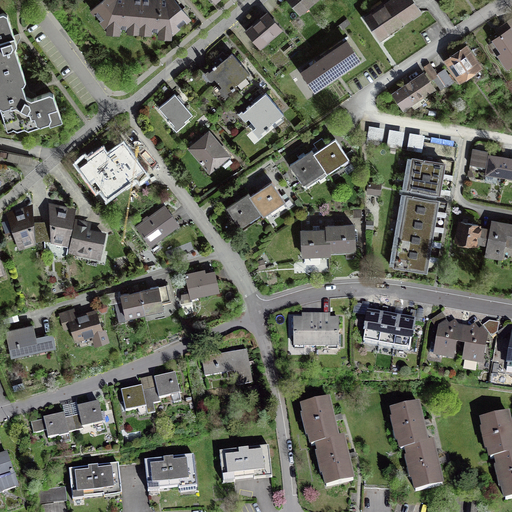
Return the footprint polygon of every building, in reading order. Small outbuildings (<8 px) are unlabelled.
[(128,34),(139,35),(141,0),(106,0),(93,11),(108,30),(108,35),(121,36),(122,30),(128,31),(128,34)] [(141,0),(139,35),(153,37),(154,33),(160,34),(160,40),(174,40),(174,36),(193,20),(176,0),(141,0)] [(289,0),(288,1),(301,17),(321,0),(289,0)] [(413,0),(401,0),(370,22),(384,43),(424,15),(413,0)] [(0,16),(0,77),(24,71),(8,15),(0,16)] [(270,15),(248,34),(262,50),(284,31),(270,15)] [(347,19),(339,25),(342,30),(350,24),(347,19)] [(511,29),(495,41),(503,53),(501,55),(509,67),(511,64),(511,29)] [(346,42),(302,71),(314,90),(358,61),(346,42)] [(467,46),(447,60),(461,80),(482,66),(467,46)] [(216,78),(219,82),(241,63),(233,53),(210,73),(209,71),(206,73),(213,81),(216,78)] [(241,63),(219,82),(223,87),(220,90),(227,98),(230,95),(228,93),(251,74),(241,63)] [(441,90),(446,87),(438,74),(431,65),(426,68),(441,90)] [(453,82),(445,70),(438,74),(446,87),(453,82)] [(32,99),(24,71),(0,77),(0,101),(10,138),(64,122),(55,93),(32,99)] [(424,75),(392,95),(401,109),(433,88),(424,75)] [(248,119),(251,122),(275,103),(267,93),(244,111),(242,110),(238,113),(246,121),(248,119)] [(176,97),(161,111),(180,132),(195,119),(176,97)] [(275,103),(251,122),(255,127),(252,130),(259,139),(263,135),(262,133),(285,115),(275,103)] [(384,129),(369,126),(366,143),(422,152),(425,136),(410,133),(408,146),(402,145),(404,132),(390,129),(387,143),(381,142),(384,129)] [(233,158),(213,134),(195,150),(214,174),(233,158)] [(454,141),(431,137),(430,143),(453,147),(454,141)] [(348,158),(336,140),(315,155),(324,169),(327,173),(348,158)] [(148,176),(125,144),(109,156),(105,150),(80,168),(98,192),(102,189),(109,198),(139,177),(141,180),(148,176)] [(0,150),(0,154),(0,159),(32,163),(33,154),(0,150)] [(506,178),(509,158),(488,155),(489,153),(472,150),(470,164),(487,167),(485,174),(506,178)] [(312,151),(290,166),(302,184),(324,169),(315,155),(312,151)] [(410,160),(408,175),(446,181),(448,166),(410,160)] [(408,175),(405,190),(443,196),(446,181),(408,175)] [(367,182),(366,192),(380,193),(381,183),(367,182)] [(286,203),(273,183),(252,197),(264,214),(265,216),(286,203)] [(405,190),(403,206),(441,212),(443,196),(405,190)] [(250,194),(229,208),(242,228),(264,214),(252,197),(250,194)] [(52,245),(70,250),(75,220),(78,212),(50,205),(52,245)] [(182,227),(167,206),(137,229),(153,249),(182,227)] [(403,206),(400,221),(438,227),(441,212),(403,206)] [(36,207),(9,216),(22,253),(38,248),(36,207)] [(92,224),(75,220),(70,250),(69,257),(102,262),(107,235),(91,232),(92,224)] [(400,221),(398,236),(436,243),(438,227),(400,221)] [(507,245),(511,246),(511,226),(497,224),(490,257),(504,260),(507,245)] [(485,229),(465,225),(462,242),(481,246),(485,229)] [(332,232),(332,253),(357,252),(356,229),(332,230),(332,232)] [(333,256),(332,253),(332,232),(307,233),(308,257),(333,256)] [(398,236),(395,252),(433,258),(436,243),(398,236)] [(395,252),(393,267),(431,273),(433,258),(395,252)] [(206,272),(186,276),(192,301),(221,295),(216,273),(207,275),(206,272)] [(160,289),(141,293),(146,316),(165,312),(160,289)] [(127,320),(146,316),(141,293),(122,297),(127,320)] [(106,337),(99,312),(76,319),(74,312),(59,317),(65,334),(72,332),(76,346),(106,337)] [(444,319),(440,314),(429,322),(432,328),(444,319)] [(384,318),(368,315),(363,343),(379,345),(384,318)] [(316,346),(315,317),(302,318),(302,321),(294,322),(295,347),(316,346)] [(315,317),(316,346),(339,346),(338,321),(331,321),(330,317),(315,317)] [(399,321),(384,318),(379,345),(394,348),(399,321)] [(415,323),(399,321),(394,348),(410,351),(415,323)] [(455,346),(460,346),(463,328),(456,327),(453,321),(448,326),(444,322),(440,325),(435,359),(452,362),(455,346)] [(469,329),(463,328),(460,346),(464,347),(461,363),(479,366),(485,336),(487,336),(480,329),(478,331),(473,324),(469,329)] [(495,334),(489,324),(484,328),(491,337),(495,334)] [(511,329),(509,325),(498,334),(501,338),(511,330),(511,329)] [(58,352),(55,337),(37,341),(34,329),(7,334),(12,361),(58,352)] [(254,386),(248,352),(202,360),(205,379),(234,374),(236,389),(254,386)] [(148,379),(154,406),(161,405),(160,402),(181,397),(176,377),(155,381),(155,378),(148,379)] [(154,406),(148,379),(140,381),(142,390),(121,395),(126,415),(147,411),(148,417),(156,415),(154,406)] [(250,389),(252,399),(260,397),(257,387),(250,389)] [(310,445),(315,444),(337,438),(328,402),(301,409),(310,445)] [(401,450),(405,449),(429,443),(419,404),(391,411),(401,450)] [(78,406),(69,408),(75,433),(83,431),(105,426),(100,405),(79,410),(78,406)] [(68,434),(75,433),(69,408),(63,409),(64,416),(31,423),(33,434),(46,431),(48,442),(69,437),(68,434)] [(495,458),(511,454),(511,418),(511,414),(481,421),(491,459),(495,458)] [(337,438),(315,444),(326,485),(352,478),(342,437),(337,438)] [(429,443),(405,449),(416,490),(444,483),(434,442),(429,443)] [(270,451),(223,457),(226,487),(274,481),(270,451)] [(7,452),(0,454),(0,491),(18,486),(7,452)] [(511,454),(495,458),(506,499),(511,497),(511,454)] [(196,460),(147,466),(150,495),(199,490),(196,460)] [(119,468),(70,473),(73,503),(123,498),(119,468)] [(365,471),(364,487),(392,489),(393,474),(365,471)] [(483,483),(454,479),(452,494),(481,497),(483,483)] [(65,487),(37,490),(39,505),(67,502),(65,487)]
